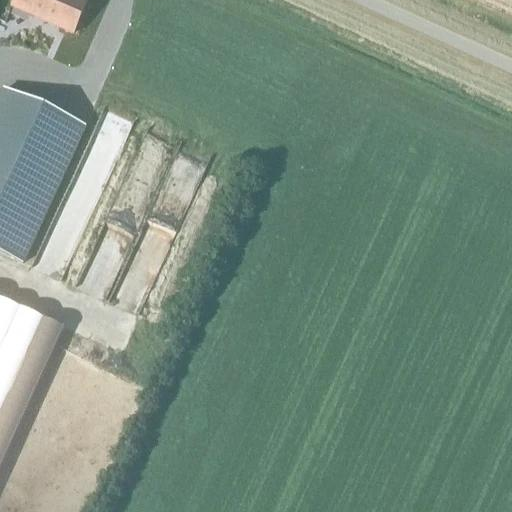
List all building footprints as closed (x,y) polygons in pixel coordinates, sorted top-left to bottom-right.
[(72,36),(86,3),(78,0),(14,0),(11,9),(72,36)] [(0,98),(0,255),(22,266),(84,129),(3,92),(0,98)] [(166,193),(173,176),(153,167),(145,184),(166,193)] [(194,168),(162,228),(183,239),(214,178),(194,168)] [(0,468),(63,330),(0,301),(0,468)]
